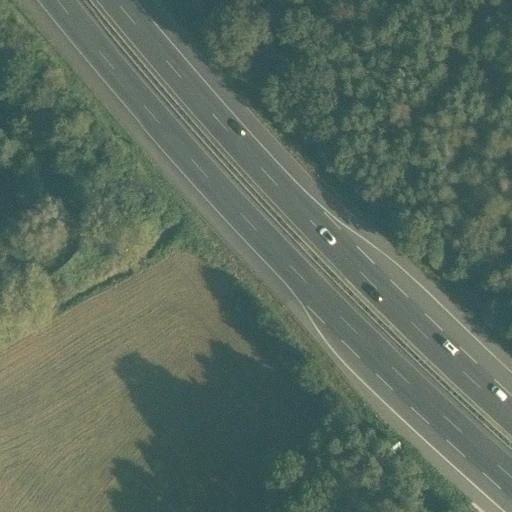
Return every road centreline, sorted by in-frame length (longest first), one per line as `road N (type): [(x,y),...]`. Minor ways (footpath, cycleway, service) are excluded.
road 1 (motorway): [(53,0),(359,340),(511,483)]
road 2 (motorway): [(511,417),(381,294),(113,0)]
